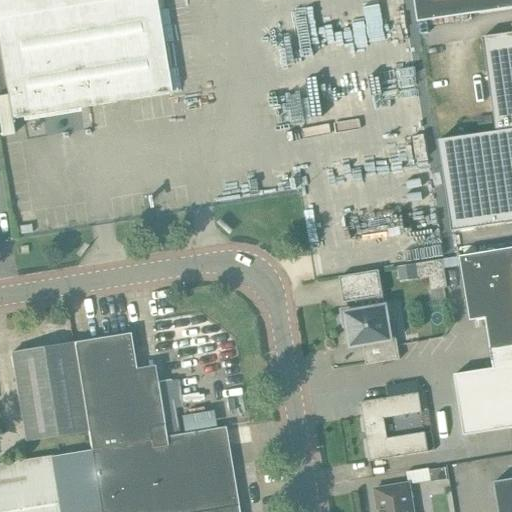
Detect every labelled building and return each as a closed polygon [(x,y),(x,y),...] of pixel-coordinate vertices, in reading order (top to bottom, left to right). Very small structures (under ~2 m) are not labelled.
[(170,93),(155,0),(0,0),(0,54),(7,95),(0,96),(0,123),(2,137),(13,135),(11,120),(170,93)] [(511,8),(511,0),(414,0),(418,23),(511,8)] [(496,132),(438,140),(452,232),(511,223),(511,33),(483,38),(496,132)] [(189,64),(174,66),(177,86),(192,84),(189,64)] [(269,85),(237,93),(240,108),(273,100),(269,85)] [(263,170),(231,171),(232,186),(218,187),(218,198),(264,196),(263,170)] [(511,248),(459,257),(470,321),(486,319),(494,369),(511,365),(511,248)] [(434,270),(456,265),(455,257),(432,261),(434,270)] [(414,264),(398,267),(401,281),(416,278),(414,264)] [(379,270),(339,277),(344,303),(383,296),(379,270)] [(363,345),(366,365),(400,359),(393,320),(387,321),(385,307),(358,311),(358,308),(341,311),(344,327),(348,326),(351,347),(363,345)] [(157,383),(138,386),(129,333),(73,343),(73,344),(87,429),(91,449),(100,511),(238,511),(225,427),(165,437),(157,383)] [(73,344),(10,354),(13,374),(24,440),(87,429),(73,344)] [(511,365),(494,369),(455,375),(464,436),(511,427),(511,365)] [(422,412),(419,393),(361,402),(370,461),(428,452),(425,433),(387,439),(384,418),(422,412)] [(59,511),(100,511),(91,449),(50,457),(58,504),(59,511)] [(0,464),(0,511),(6,511),(58,504),(50,457),(0,464)] [(444,468),(429,471),(430,482),(446,480),(444,468)] [(511,511),(511,479),(494,482),(499,511),(511,511)] [(413,511),(409,484),(375,489),(378,511),(380,511),(379,511),(413,511)]
